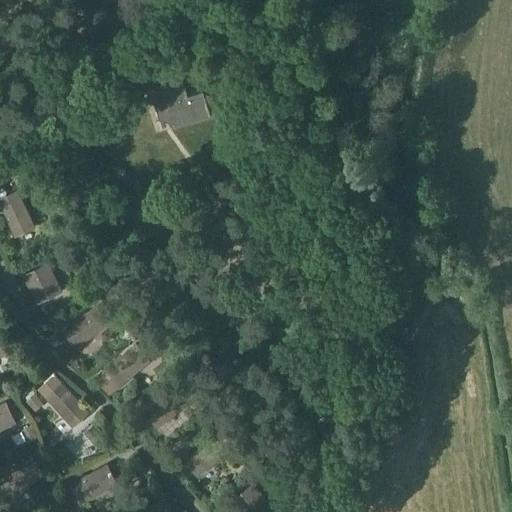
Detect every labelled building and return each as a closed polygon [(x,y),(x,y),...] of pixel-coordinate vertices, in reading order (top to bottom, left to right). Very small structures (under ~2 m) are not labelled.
[(203,91),(187,96),(182,80),(150,90),(159,119),(174,122),(175,125),(210,114),(203,91)] [(0,206),(14,236),(35,226),(17,189),(0,196),(0,206)] [(21,274),(36,303),(62,290),(48,261),(21,274)] [(105,302),(64,330),(77,349),(117,321),(105,302)] [(135,341),(104,368),(118,386),(150,360),(135,341)] [(91,412),(63,382),(46,398),(74,428),(91,412)] [(158,430),(190,404),(176,387),(145,413),(158,430)] [(0,430),(17,423),(8,403),(0,406),(0,430)] [(199,477),(231,450),(216,432),(183,459),(199,477)] [(33,458),(0,479),(0,482),(10,498),(45,475),(33,458)] [(111,470),(76,488),(85,506),(121,488),(111,470)] [(239,511),(274,511),(254,490),(235,507),(239,511)] [(174,511),(169,499),(150,506),(152,511),(174,511)]
